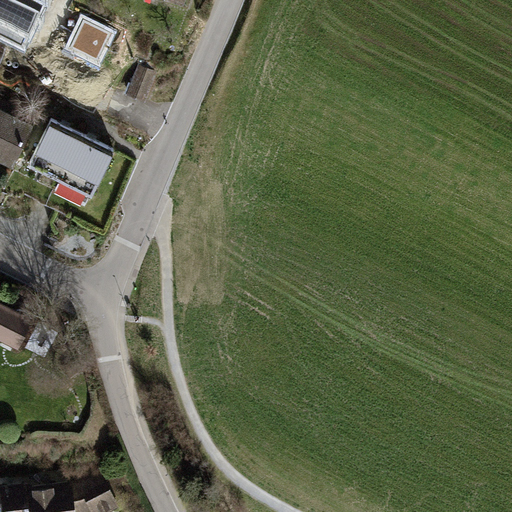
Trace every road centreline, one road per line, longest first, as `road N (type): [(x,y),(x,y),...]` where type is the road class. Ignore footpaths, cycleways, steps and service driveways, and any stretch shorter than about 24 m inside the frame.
road 1 (track): [(291,511),(222,466),(194,424),(175,367),(166,233),(141,208)]
road 2 (residential): [(101,303),(231,0)]
road 3 (residential): [(170,511),(143,464),(105,350),(101,303)]
